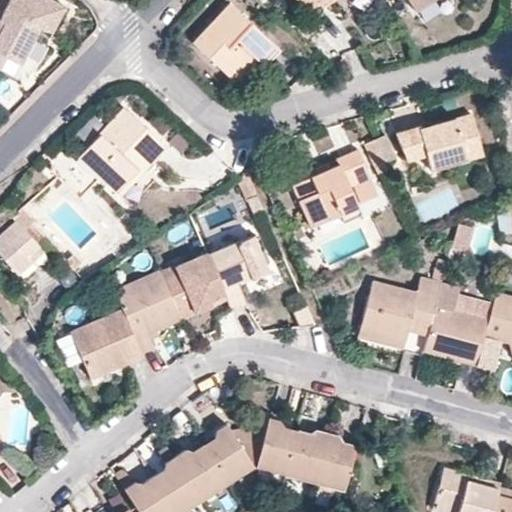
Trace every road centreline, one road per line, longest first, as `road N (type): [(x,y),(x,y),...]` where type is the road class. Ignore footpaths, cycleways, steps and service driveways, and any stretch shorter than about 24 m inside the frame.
road 1 (residential): [(511,417),(313,365),(230,359),(155,397),(18,511)]
road 2 (residential): [(131,42),(201,108),(260,121),(495,70),(504,77)]
road 3 (residential): [(131,42),(0,165)]
road 4 (unknown): [(93,449),(12,332)]
